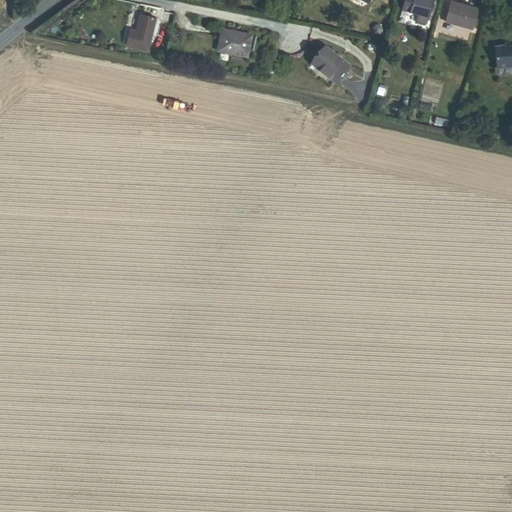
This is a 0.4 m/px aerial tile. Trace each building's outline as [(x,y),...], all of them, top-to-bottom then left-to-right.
[(404,0),(402,11),(429,18),(433,0),(404,0)] [(446,22),(472,29),(478,9),(451,2),(446,22)] [(124,46),(147,51),(154,20),(136,17),(133,33),(127,32),(124,46)] [(248,57),(253,35),(241,33),(242,29),(233,27),(232,31),(224,30),(219,52),(248,57)] [(511,44),(495,46),(497,68),(511,67),(511,44)] [(349,68),(326,49),(314,63),(320,68),(318,70),(336,84),(349,68)] [(447,127),(448,120),(436,117),(434,124),(447,127)]
